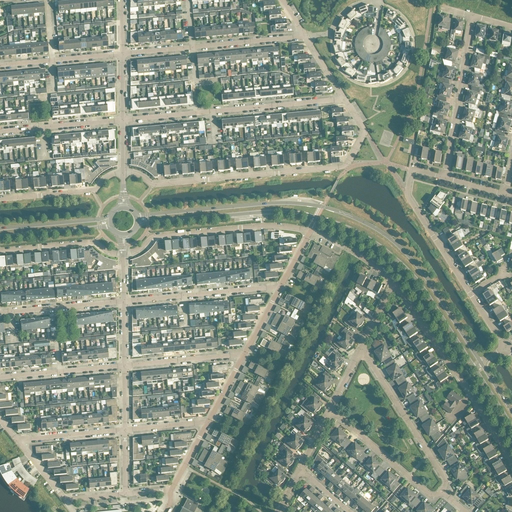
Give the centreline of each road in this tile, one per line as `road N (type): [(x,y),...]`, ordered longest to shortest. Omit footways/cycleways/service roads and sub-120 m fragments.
road 1 (tertiary): [(480,363),(414,264),(383,234),(345,215),(294,203),(137,215)]
road 2 (tertiary): [(138,224),(270,211),(341,226),(408,272),(473,368)]
road 3 (residential): [(122,171),(150,183),(342,167),(364,131),(345,100)]
road 4 (residential): [(511,463),(393,283)]
road 5 (residential): [(122,255),(152,236),(265,225),(309,231)]
road 6 (residential): [(441,492),(445,480),(361,348)]
road 7 (residential): [(444,178),(472,16)]
road 8 (residential): [(279,287),(123,302)]
road 9 (residential): [(470,295),(407,196),(412,169)]
road 10 (residential): [(441,492),(428,494),(330,409)]
road 11 (residential): [(212,112),(345,100)]
road 12 (residential): [(0,199),(93,190),(122,171)]
road 13 (residential): [(0,251),(95,242),(122,255)]
road 14 (residential): [(0,378),(124,366)]
road 15 (residential): [(123,302),(0,314)]
road 16 (residential): [(0,66),(122,54)]
road 17 (residential): [(0,132),(122,121)]
